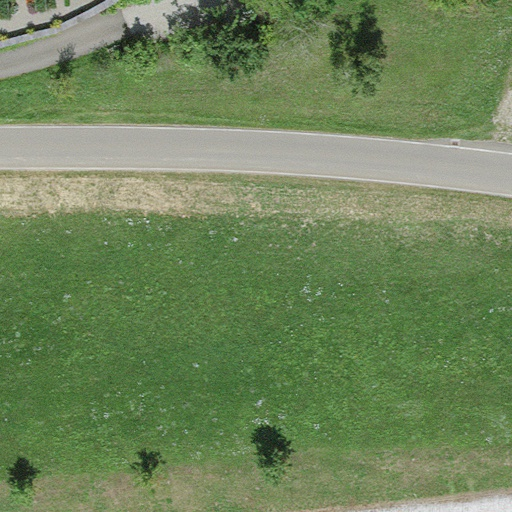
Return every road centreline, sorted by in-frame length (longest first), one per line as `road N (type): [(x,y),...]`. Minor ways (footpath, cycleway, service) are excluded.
road 1 (residential): [(451,167),(281,154),(0,150)]
road 2 (residential): [(0,68),(67,54),(134,24),(165,0)]
